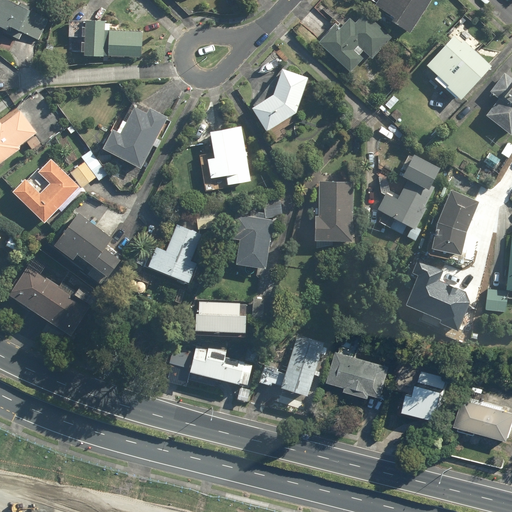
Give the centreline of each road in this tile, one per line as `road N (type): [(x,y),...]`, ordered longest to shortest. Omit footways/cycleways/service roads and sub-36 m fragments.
road 1 (primary): [(0,354),(132,406),(511,502)]
road 2 (primary): [(222,511),(57,465),(0,439)]
road 3 (unknown): [(185,64),(0,82)]
road 4 (residential): [(262,28),(189,39),(183,54),(192,76),(220,75)]
